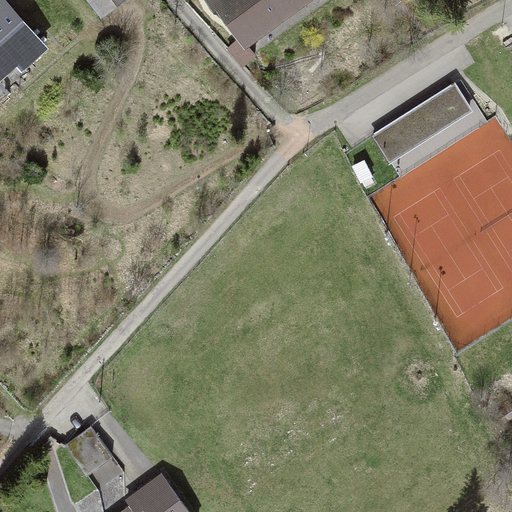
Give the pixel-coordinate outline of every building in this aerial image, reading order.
[(0,0),(0,73),(16,59),(21,65),(43,45),(3,0),(0,0)] [(91,0),(103,14),(120,0),(91,0)] [(221,7),(241,35),(289,0),(210,0),(215,6),(221,7)] [(469,108),(454,84),(373,135),(388,159),(469,108)] [(67,447),(86,473),(112,455),(93,429),(67,447)] [(188,511),(161,475),(137,493),(139,496),(129,504),(131,506),(123,511),(188,511)]
